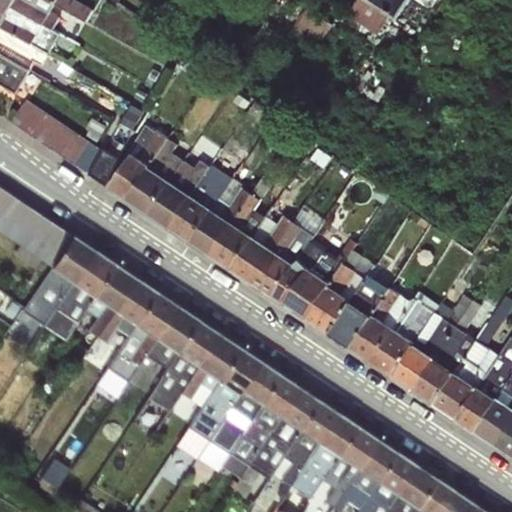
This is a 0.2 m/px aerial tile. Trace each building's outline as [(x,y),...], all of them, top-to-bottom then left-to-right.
[(1,0),(0,0),(0,26),(50,54),(56,40),(40,31),(43,25),(1,0)] [(45,0),(1,0),(43,25),(60,33),(70,15),(45,0)] [(45,0),(70,15),(86,22),(93,9),(78,0),(45,0)] [(372,0),(402,16),(410,0),(372,0)] [(0,26),(0,54),(20,66),(27,54),(44,63),(50,54),(0,26)] [(29,72),(20,66),(0,54),(0,83),(18,93),(29,72)] [(127,198),(168,137),(147,124),(122,158),(29,99),(23,101),(11,121),(127,198)] [(149,213),(189,151),(168,137),(127,198),(149,213)] [(170,227),(211,165),(189,151),(149,213),(170,227)] [(211,165),(170,227),(190,240),(221,196),(232,178),(211,165)] [(251,191),(211,254),(232,268),(274,207),(275,202),(265,196),(273,182),(264,174),(251,191)] [(0,231),(52,266),(74,235),(0,185),(0,231)] [(221,196),(190,240),(211,254),(251,191),(243,188),(231,204),(221,196)] [(274,207),(232,268),(254,283),(295,221),(274,207)] [(295,221),(254,283),(273,297),(313,241),(324,222),(303,207),(295,221)] [(43,325),(93,248),(74,235),(52,266),(21,311),(43,325)] [(313,241),(273,297),(307,320),(348,258),(335,254),(313,241)] [(348,258),(307,320),(330,334),(368,276),(356,268),(368,249),(357,243),(348,258)] [(96,296),(116,264),(93,248),(43,325),(65,339),(96,296)] [(99,335),(137,277),(116,264),(96,296),(106,303),(73,351),(83,359),(99,335)] [(368,276),(330,334),(352,349),(392,289),(369,273),(368,276)] [(137,323),(157,291),(137,277),(99,335),(108,341),(125,316),(137,323)] [(392,289),(352,349),(370,361),(412,302),(392,289)] [(147,353),(178,305),(157,291),(137,323),(101,377),(121,390),(147,353)] [(435,313),(393,377),(413,390),(474,300),(465,293),(453,308),(442,301),(435,313)] [(478,340),(435,404),(458,419),(496,364),(500,354),(486,346),(511,309),(511,298),(507,295),(478,340)] [(412,302),(370,361),(393,377),(435,313),(413,297),(412,302)] [(474,300),(413,390),(435,404),(478,340),(468,331),(482,306),(474,300)] [(167,366),(199,319),(178,305),(147,353),(167,366)] [(181,391),(220,333),(199,319),(167,366),(134,419),(153,432),(181,391)] [(212,390),(241,347),(220,333),(181,391),(190,398),(201,381),(212,390)] [(198,458),(262,361),(241,347),(212,390),(176,446),(198,458)] [(496,364),(458,419),(477,432),(511,377),(511,347),(499,366),(496,364)] [(222,465),(281,373),(262,361),(198,458),(217,471),(222,465)] [(241,478),(300,386),(281,373),(222,465),(241,478)] [(511,377),(477,432),(497,445),(511,423),(511,377)] [(293,442),(320,399),(300,386),(241,478),(257,488),(265,476),(262,475),(286,437),(293,442)] [(290,484),(338,411),(320,399),(293,442),(272,473),(290,484)] [(323,475),(359,425),(338,411),(290,484),(308,495),(323,475)] [(511,423),(497,445),(511,455),(511,423)] [(341,495),(378,438),(359,425),(323,475),(336,484),(326,500),(334,505),(341,495)] [(369,493),(398,451),(378,438),(341,495),(347,499),(357,485),(369,493)] [(384,511),(387,508),(415,463),(398,451),(369,493),(356,511),(384,511)] [(60,455),(46,478),(62,487),(76,464),(60,455)] [(394,511),(414,511),(436,477),(415,463),(387,508),(394,511)] [(440,511),(455,489),(436,477),(414,511),(440,511)] [(470,511),(476,504),(455,489),(440,511),(470,511)]
